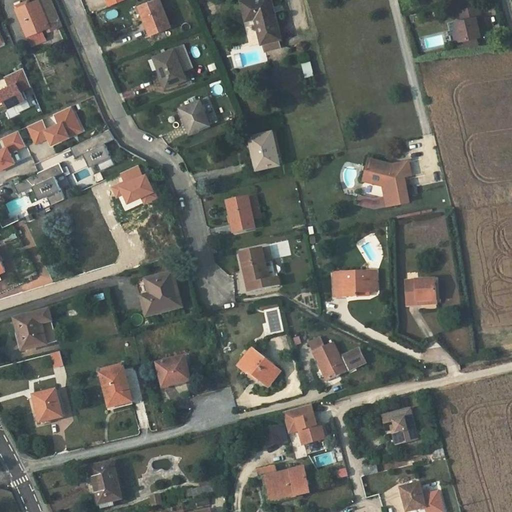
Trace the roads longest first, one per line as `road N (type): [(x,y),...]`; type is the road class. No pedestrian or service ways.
road 1 (residential): [(210,288),(179,178),(170,162),(122,130),(69,0)]
road 2 (residential): [(468,375),(340,410),(360,497),(352,511)]
road 3 (residential): [(213,409),(200,425),(16,469)]
